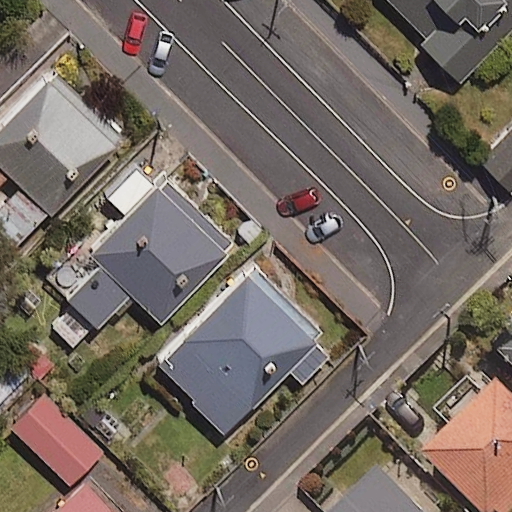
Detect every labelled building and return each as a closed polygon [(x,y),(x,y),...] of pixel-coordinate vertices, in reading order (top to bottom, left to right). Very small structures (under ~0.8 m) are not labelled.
[(511,0),(388,0),(457,72),(511,19),(511,0)] [(119,135),(51,68),(0,119),(0,165),(45,210),(119,135)] [(511,179),(511,114),(477,155),(509,183),(511,179)] [(147,176),(130,159),(99,190),(116,208),(147,176)] [(226,254),(148,178),(48,279),(93,323),(127,289),(159,321),(226,254)] [(296,376),(326,349),(311,333),(317,327),(252,259),(152,353),(219,424),(284,363),(296,376)] [(0,389),(24,367),(34,378),(52,361),(14,320),(0,333),(0,389)] [(511,333),(496,351),(511,365),(511,333)] [(425,458),(479,511),(511,511),(511,398),(497,384),(425,458)] [(97,446),(38,387),(6,419),(65,478),(97,446)] [(418,511),(382,474),(343,511),(418,511)] [(114,511),(80,478),(45,511),(114,511)]
